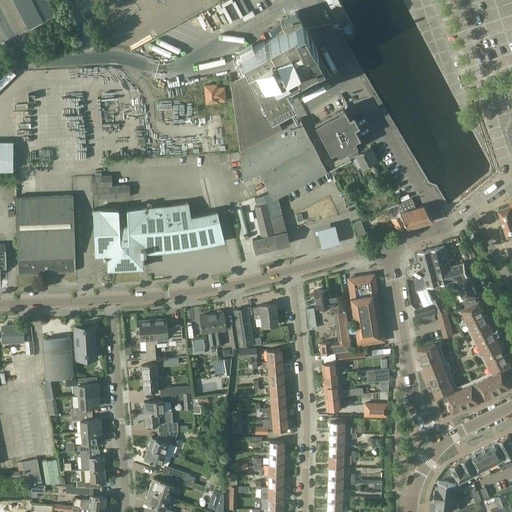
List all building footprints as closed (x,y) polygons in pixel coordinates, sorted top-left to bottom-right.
[(14,0),(27,26),(56,12),(49,0),(14,0)] [(84,0),(78,3),(81,10),(103,1),(102,0),(84,0)] [(281,131),(269,109),(331,76),(297,11),(280,20),(284,28),(239,52),(250,72),(230,84),(241,186),(259,176),(271,201),(326,173),(298,121),(281,131)] [(217,84),(204,85),(205,104),(219,103),(219,102),(226,101),(225,86),(217,87),(217,84)] [(511,91),(511,119),(508,127),(511,138),(511,194),(510,199),(511,203),(498,207),(508,236),(511,234),(511,91)] [(21,92),(20,101),(34,101),(34,93),(21,92)] [(349,118),(344,108),(315,124),(330,153),(359,137),(354,126),(356,125),(357,122),(354,118),(351,117),(349,118)] [(12,143),(0,143),(0,172),(13,172),(12,143)] [(355,154),(358,152),(355,146),(345,151),(350,160),(356,156),(355,154)] [(355,154),(356,156),(362,167),(377,160),(370,146),(358,152),(355,154)] [(110,186),(110,176),(91,177),(92,198),(129,197),(128,186),(110,186)] [(236,196),(237,201),(249,198),(248,193),(236,196)] [(50,273),(74,272),(75,270),(73,197),(15,199),(17,259),(18,272),(19,274),(42,273),(48,276),(50,273)] [(386,209),(391,220),(395,227),(396,229),(407,229),(408,228),(432,221),(423,205),(415,208),(411,199),(399,204),(386,209)] [(189,218),(187,202),(167,205),(146,207),(126,208),(127,213),(118,214),(118,208),(93,210),(95,255),(103,255),(103,259),(107,259),(108,269),(143,267),(142,258),(144,258),(145,253),(172,250),(198,246),(224,240),(217,212),(194,217),(189,218)] [(269,216),(265,203),(253,206),(261,237),(252,239),(255,252),(289,244),(286,231),(282,213),(269,216)] [(335,225),(317,230),(319,239),(321,248),(340,244),(337,234),(335,225)] [(455,280),(468,276),(464,263),(449,266),(444,245),(418,252),(418,253),(414,254),(417,263),(410,264),(407,267),(406,271),(407,274),(410,277),(413,278),(420,276),(423,288),(427,287),(455,280)] [(371,277),(371,274),(350,277),(351,281),(347,281),(357,345),(385,341),(375,277),(371,277)] [(465,301),(474,297),(479,295),(469,275),(468,276),(455,280),(458,287),(459,287),(465,301)] [(329,297),(328,289),(313,290),(316,308),(333,306),(331,296),(329,297)] [(466,307),(476,302),(474,297),(465,301),(463,302),(466,307)] [(438,312),(444,310),(439,298),(432,300),(438,312)] [(476,302),(466,307),(461,309),(494,373),(477,381),(478,382),(472,385),(472,384),(455,391),(435,342),(417,349),(437,398),(447,394),(454,412),(479,402),(478,400),(485,397),(486,399),(510,387),(502,370),(511,365),(479,301),(476,302)] [(237,331),(239,346),(239,347),(252,345),(248,315),(261,314),(262,326),(278,325),(275,303),(259,305),(260,306),(248,308),(248,306),(234,308),(237,331)] [(418,318),(434,312),(436,312),(433,304),(415,310),(418,318)] [(320,342),(321,354),(349,351),(344,308),(334,309),(338,340),(320,342)] [(211,314),(213,331),(226,329),(224,312),(222,312),(222,311),(220,310),(217,310),(215,312),(215,313),(211,314)] [(443,338),(448,337),(454,336),(447,310),(437,313),(443,338)] [(214,337),(213,331),(211,314),(199,316),(202,332),(207,332),(210,347),(215,346),(215,343),(214,337)] [(424,324),(436,321),(434,314),(422,317),(424,324)] [(166,318),(152,319),(154,343),(168,342),(168,341),(182,339),(181,325),(174,326),(174,327),(167,327),(166,318)] [(156,359),(154,343),(152,319),(139,320),(141,340),(145,340),(146,352),(141,353),(141,360),(156,359)] [(76,336),(70,336),(71,346),(77,346),(78,357),(96,356),(93,325),(75,327),(76,336)] [(1,342),(22,342),(21,327),(1,327),(1,342)] [(232,347),(239,346),(237,331),(230,332),(232,347)] [(45,379),(72,377),(69,337),(43,339),(45,379)] [(193,350),(204,348),(203,338),(192,339),(193,350)] [(25,353),(33,352),(32,341),(25,341),(25,353)] [(252,363),(256,363),(256,357),(257,357),(256,349),(239,350),(239,359),(252,358),(252,363)] [(267,362),(281,360),(280,349),(266,350),(267,362)] [(339,361),(365,358),(364,351),(338,354),(339,361)] [(178,357),(169,358),(163,359),(164,365),(179,364),(178,357)] [(231,358),(221,359),(224,375),(229,374),(231,358)] [(268,374),(282,372),(281,360),(267,362),(268,374)] [(323,374),(337,373),(345,372),(344,366),(336,366),(335,361),(321,363),(323,374)] [(143,378),(157,377),(156,364),(142,365),(143,378)] [(389,368),(372,369),(374,381),(383,380),(390,379),(389,376),(389,368)] [(269,384),(283,383),(282,372),(268,374),(269,384)] [(324,386),(338,385),(337,373),(323,374),(324,386)] [(78,396),(99,395),(98,382),(96,383),(96,377),(66,379),(66,385),(77,384),(78,396)] [(157,377),(143,378),(144,391),(158,390),(157,384),(163,384),(163,377),(157,377)] [(270,396),(284,395),(283,383),(269,384),(270,396)] [(172,394),(177,394),(183,394),(189,393),(188,385),(172,387),(172,394)] [(325,397),(339,396),(363,394),(362,387),(338,389),(338,385),(324,386),(325,397)] [(54,388),(45,390),(47,399),(56,397),(54,388)] [(189,393),(183,394),(183,401),(192,401),(191,393),(189,393)] [(145,413),(164,411),(163,401),(175,400),(177,397),(177,394),(172,394),(160,395),(161,400),(144,401),(145,413)] [(71,414),(91,413),(91,407),(99,407),(99,395),(78,396),(78,401),(86,400),(87,407),(71,408),(71,414)] [(271,407),(285,406),(284,395),(270,396),(271,407)] [(339,396),(325,397),(326,409),(346,407),(345,401),(340,401),(339,396)] [(366,405),(366,415),(383,416),(383,406),(366,405)] [(57,406),(48,407),(49,414),(58,413),(57,406)] [(272,419),(286,418),(285,406),(271,407),(272,419)] [(165,411),(164,411),(145,413),(145,419),(144,419),(144,424),(146,424),(146,425),(158,424),(158,431),(173,430),(172,423),(166,423),(165,411)] [(80,432),(101,431),(100,418),(92,419),(91,413),(71,414),(72,421),(79,420),(80,432)] [(286,418),(272,419),(262,420),(263,426),(254,426),(255,434),(267,434),(267,427),(273,427),(273,431),(287,429),(286,418)] [(343,433),(356,433),(356,428),(352,428),(352,427),(343,427),(344,421),(330,421),(329,432),(343,433)] [(164,454),(167,443),(175,446),(177,440),(174,439),(177,430),(158,431),(156,438),(151,436),(147,448),(164,454)] [(80,451),(88,450),(88,444),(102,443),(101,431),(80,432),(81,445),(77,446),(77,451),(80,451)] [(329,432),(329,444),(343,444),(343,433),(329,432)] [(511,441),(509,434),(499,440),(507,457),(511,454),(511,441)] [(499,440),(489,444),(498,461),(507,457),(499,440)] [(269,453),(283,453),(283,441),(269,441),(269,453)] [(329,444),(328,455),(348,456),(348,444),(343,444),(329,444)] [(479,449),(488,466),(498,461),(489,444),(479,449)] [(160,465),(164,454),(147,448),(143,459),(160,465)] [(479,449),(470,454),(479,471),(488,466),(479,449)] [(283,464),(283,453),(269,453),(269,464),(283,464)] [(470,454),(460,459),(469,476),(479,471),(470,454)] [(82,469),(94,468),(104,467),(103,455),(89,457),(88,456),(88,455),(81,456),(82,469)] [(348,456),(328,455),(328,467),(342,467),(342,463),(351,463),(351,461),(358,462),(358,456),(351,456),(348,456)] [(36,459),(22,461),(26,485),(41,482),(36,459)] [(450,464),(459,482),(469,476),(460,459),(450,464)] [(282,476),(283,464),(269,464),(268,475),(282,476)] [(162,472),(175,477),(181,479),(183,473),(164,466),(162,472)] [(104,467),(94,468),(82,469),(82,470),(81,470),(81,481),(77,481),(77,486),(88,487),(90,487),(102,488),(101,481),(105,480),(104,467)] [(328,467),(328,479),(342,479),(342,467),(328,467)] [(149,490),(169,496),(173,484),(175,477),(162,472),(159,479),(153,477),(149,490)] [(296,474),(284,474),(283,497),(295,497),(296,474)] [(282,487),(282,476),(268,475),(268,487),(282,487)] [(341,490),(342,479),(328,479),(327,490),(341,490)] [(360,480),(355,480),(353,479),(350,479),(349,485),(354,485),(354,483),(373,483),(373,489),(381,489),(382,480),(360,480)] [(437,488),(437,494),(456,496),(458,483),(441,481),(441,488),(437,488)] [(282,499),(282,487),(268,487),(268,498),(282,499)] [(166,504),(169,496),(149,490),(144,502),(158,507),(156,511),(164,511),(166,509),(165,508),(166,504)] [(341,502),(341,490),(327,490),(327,501),(341,502)] [(214,491),(211,499),(219,502),(216,510),(216,511),(215,511),(223,511),(224,494),(214,491)] [(502,505),(508,503),(509,502),(511,501),(511,495),(510,491),(498,495),(502,505)] [(446,508),(447,511),(452,511),(455,511),(455,509),(456,496),(437,494),(436,500),(439,500),(438,507),(446,508)] [(90,509),(104,510),(106,496),(91,495),(91,500),(80,499),(79,508),(90,509)] [(215,509),(218,502),(204,498),(201,505),(215,509)] [(281,510),(282,499),(268,498),(267,510),(281,510)] [(340,511),(341,502),(327,501),(326,511),(340,511)] [(502,505),(498,507),(490,510),(491,511),(507,511),(511,510),(511,509),(509,502),(508,503),(502,505)] [(0,503),(0,511),(9,511),(10,504),(0,503)] [(459,511),(469,511),(477,509),(475,503),(472,504),(468,506),(459,509),(459,511)]
